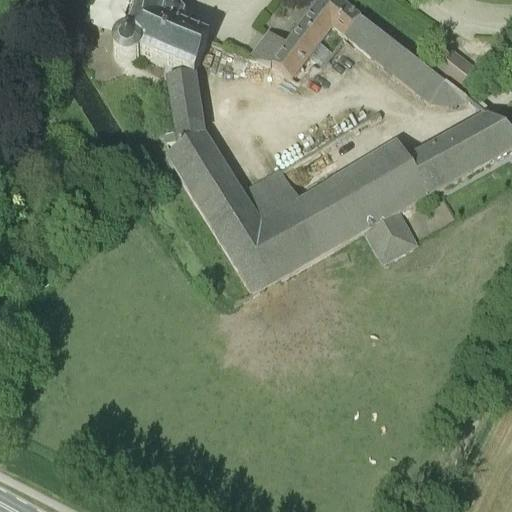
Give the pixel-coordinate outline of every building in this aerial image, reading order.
[(164,13),(168,0),(133,0),(131,20),(124,41),(117,44),(113,48),(112,55),(113,61),(117,66),(123,68),(129,69),(135,66),(139,61),(164,68),(171,63),(197,71),(208,44),(179,33),(183,22),(174,11),(164,13)] [(349,13),(334,1),(332,0),(323,0),(286,49),(274,40),(269,36),(249,62),(277,72),(292,87),(332,35),(349,13)] [(468,106),(445,88),(360,22),(349,13),(332,35),(428,109),(442,110),(450,109),(461,109),(468,106)] [(436,67),(460,85),(475,65),(452,47),(436,67)] [(194,80),(197,71),(171,63),(164,68),(176,148),(166,154),(169,160),(166,162),(251,299),(365,237),(383,267),(415,249),(397,219),(511,153),(511,140),(508,137),(485,118),(406,163),(396,146),(298,205),(279,173),(243,199),(205,140),(196,81),(194,80)]
